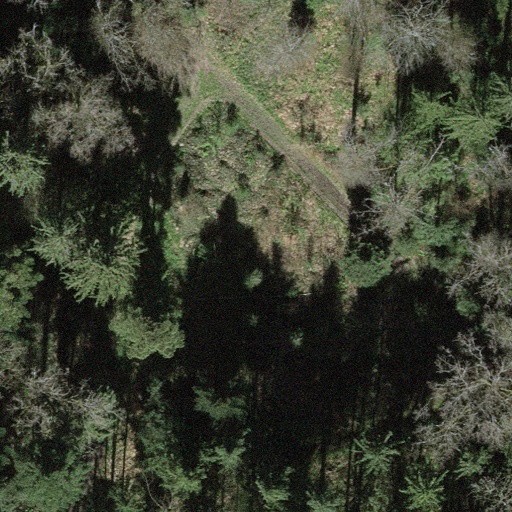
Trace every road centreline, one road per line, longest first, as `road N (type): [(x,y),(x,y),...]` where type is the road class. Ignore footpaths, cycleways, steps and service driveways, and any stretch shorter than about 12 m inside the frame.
road 1 (track): [(51,511),(195,48)]
road 2 (track): [(195,48),(446,322),(511,363)]
road 3 (track): [(315,511),(264,406),(144,211)]
